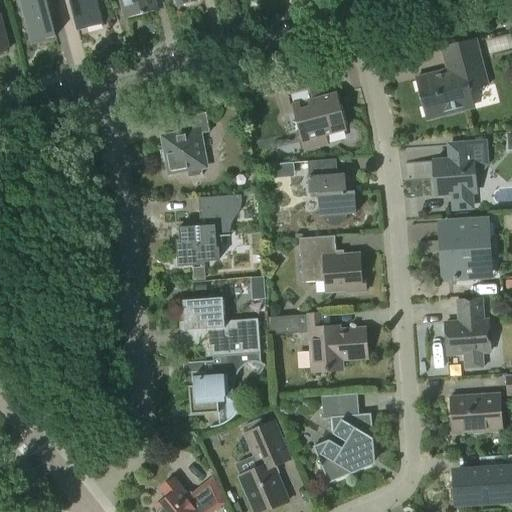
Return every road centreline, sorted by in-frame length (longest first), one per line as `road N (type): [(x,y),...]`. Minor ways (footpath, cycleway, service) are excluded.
road 1 (residential): [(349,511),(401,485),(411,461),(379,121),(358,14)]
road 2 (residential): [(94,511),(139,453),(146,424),(133,250),(105,82)]
road 3 (residential): [(105,82),(358,14)]
road 4 (residential): [(86,511),(0,401)]
